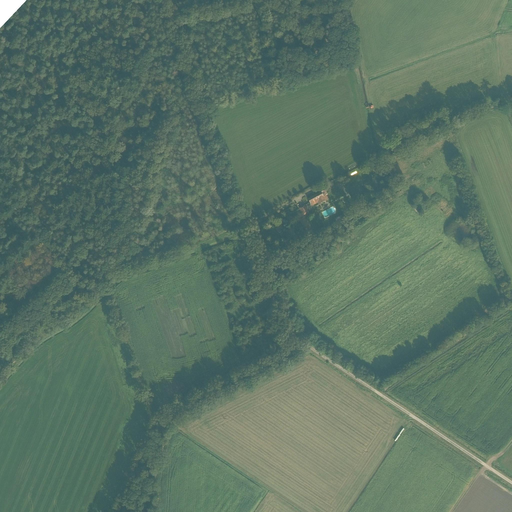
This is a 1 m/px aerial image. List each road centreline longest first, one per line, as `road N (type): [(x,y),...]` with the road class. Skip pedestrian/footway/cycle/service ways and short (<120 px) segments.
road 1 (unclassified): [(511,481),(303,340),(263,284),(245,228)]
road 2 (track): [(245,228),(115,278),(0,384)]
road 3 (track): [(92,305),(0,185)]
